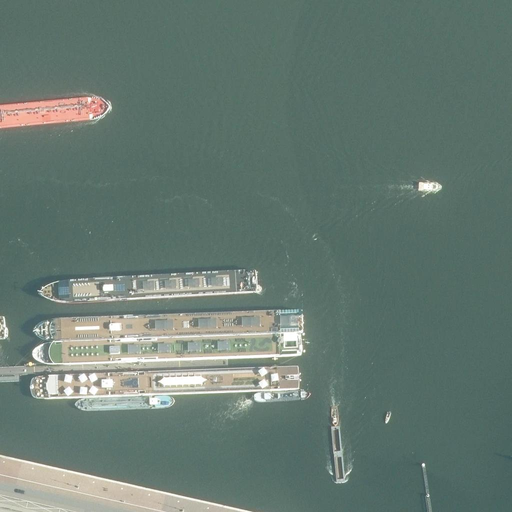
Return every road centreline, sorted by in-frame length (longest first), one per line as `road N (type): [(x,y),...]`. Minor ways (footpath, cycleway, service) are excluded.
road 1 (trunk): [(487,511),(413,0)]
road 2 (trunk): [(388,0),(460,511)]
